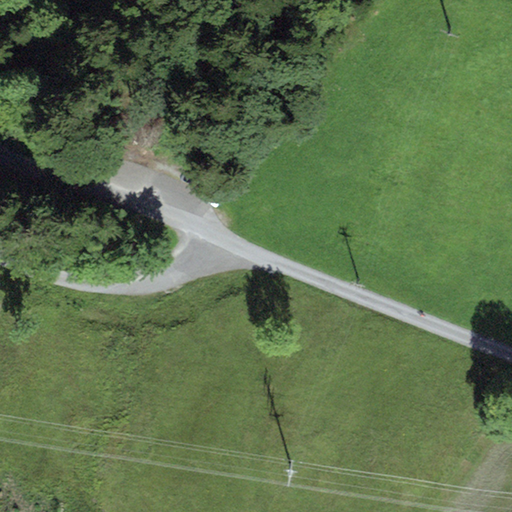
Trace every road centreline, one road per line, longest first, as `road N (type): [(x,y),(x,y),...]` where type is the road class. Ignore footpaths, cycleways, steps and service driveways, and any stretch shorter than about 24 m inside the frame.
road 1 (unclassified): [(511,354),(235,246),(132,183),(45,152),(0,113)]
road 2 (track): [(0,249),(118,284),(157,283),(235,246)]
